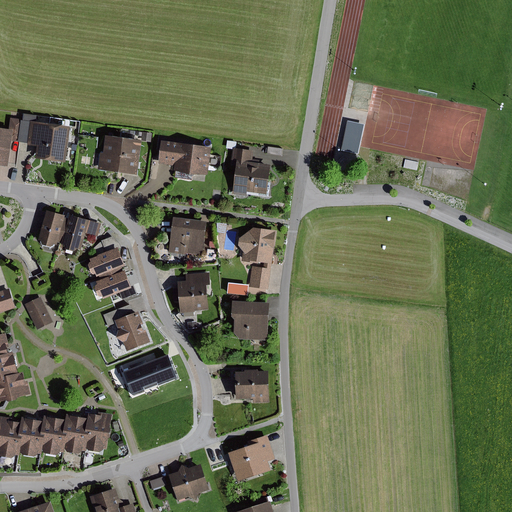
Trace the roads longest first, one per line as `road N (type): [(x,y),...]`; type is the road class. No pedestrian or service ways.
road 1 (residential): [(33,192),(97,200),(136,229),(162,308),(196,350),(208,412),(191,445),(79,482),(0,487)]
road 2 (residential): [(299,198),(284,295),(292,511)]
road 3 (residential): [(299,198),(390,198),(511,249)]
road 4 (residential): [(330,0),(299,198)]
